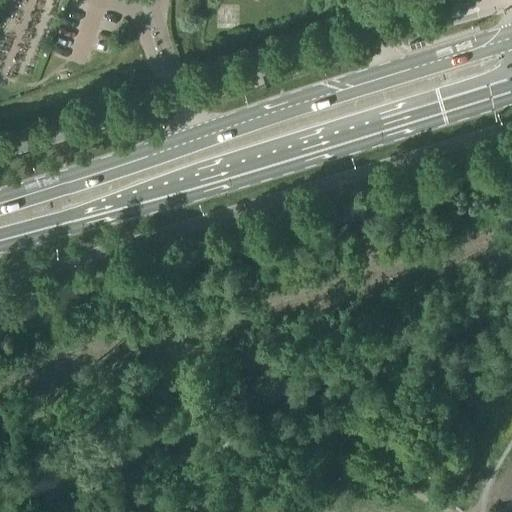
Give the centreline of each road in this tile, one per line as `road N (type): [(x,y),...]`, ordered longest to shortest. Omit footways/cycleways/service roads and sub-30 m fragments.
road 1 (primary): [(0,242),(511,86)]
road 2 (primary): [(511,38),(193,140)]
road 3 (primary): [(193,140),(0,204)]
